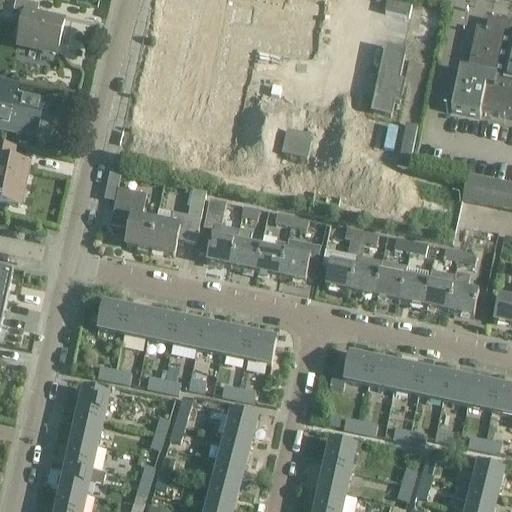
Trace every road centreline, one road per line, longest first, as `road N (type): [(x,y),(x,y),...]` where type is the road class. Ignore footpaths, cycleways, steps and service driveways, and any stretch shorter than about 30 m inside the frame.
road 1 (residential): [(66,261),(112,0)]
road 2 (residential): [(315,322),(64,267)]
road 3 (residential): [(10,511),(64,267)]
road 4 (residential): [(511,363),(315,322)]
road 5 (residential): [(273,511),(315,322)]
